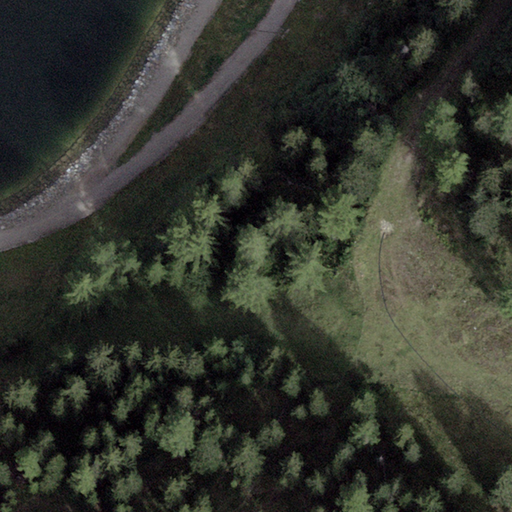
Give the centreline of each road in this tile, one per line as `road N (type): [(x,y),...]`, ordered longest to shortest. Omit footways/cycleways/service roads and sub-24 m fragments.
road 1 (track): [(287,0),(176,133),(89,201),(0,240)]
road 2 (track): [(210,0),(146,114),(70,210)]
